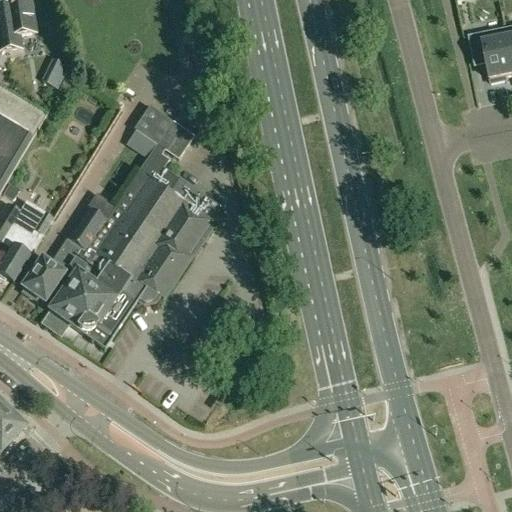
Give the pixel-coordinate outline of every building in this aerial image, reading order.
[(0,0),(0,3),(1,10),(0,9),(0,54),(20,52),(18,38),(34,35),(28,0),(0,0)] [(506,79),(511,78),(511,65),(505,31),(468,39),(473,64),(486,62),(490,83),(491,83),(491,86),(507,83),(506,79)] [(57,92),(68,70),(52,62),(41,85),(57,92)] [(0,195),(24,154),(25,154),(46,119),(0,92),(0,195)] [(133,133),(157,149),(173,125),(149,109),(133,133)] [(180,131),(188,119),(182,114),(173,126),(180,131)] [(173,126),(173,125),(157,149),(178,163),(194,140),(180,131),(173,126)] [(79,254),(66,272),(74,277),(41,326),(56,336),(60,330),(65,334),(69,328),(80,335),(82,336),(83,336),(85,337),(87,337),(88,336),(90,336),(91,335),(93,334),(94,332),(95,331),(111,343),(136,303),(143,308),(154,306),(158,299),(162,302),(191,259),(186,255),(217,208),(161,171),(166,164),(153,155),(105,223),(82,256),(79,254)] [(46,216),(26,205),(20,215),(7,206),(1,215),(0,214),(0,245),(9,251),(0,265),(0,281),(4,284),(6,283),(12,287),(52,222),(45,218),(46,216)] [(33,304),(35,301),(43,307),(66,272),(79,254),(82,256),(105,223),(88,212),(66,245),(66,244),(49,268),(40,263),(21,292),(23,293),(21,296),(33,304)] [(0,455),(24,430),(7,414),(0,421),(0,455)]
